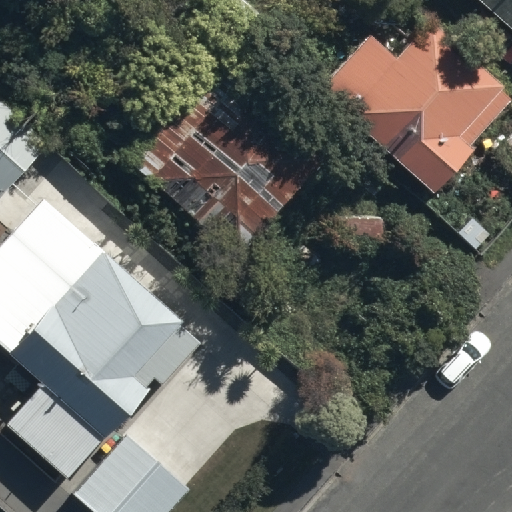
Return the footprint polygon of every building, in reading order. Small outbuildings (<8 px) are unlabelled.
[(511,0),(454,0),(511,52),(511,0)] [(321,110),(431,210),(435,213),(473,172),(466,165),(509,119),(425,43),(394,77),(371,56),(321,110)] [(130,176),(236,271),(321,177),(216,82),(130,176)] [(0,197),(36,157),(0,124),(0,197)] [(1,438),(61,492),(189,352),(40,217),(0,260),(0,358),(40,395),(1,438)] [(125,439),(71,495),(88,511),(163,511),(182,493),(125,439)]
